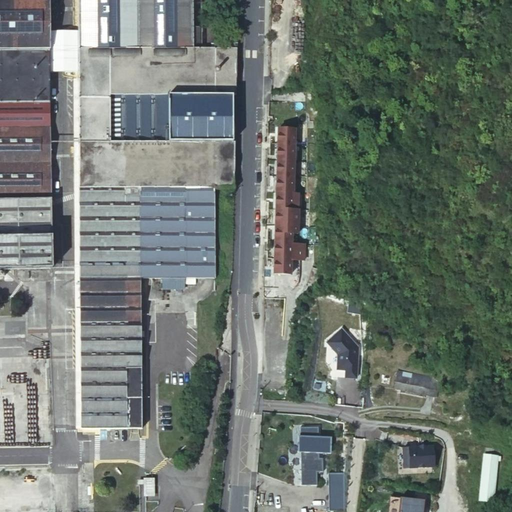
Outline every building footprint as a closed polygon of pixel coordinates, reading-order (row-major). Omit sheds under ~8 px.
[(0,0),(0,263),(56,262),(53,67),(52,0),(0,0)] [(231,143),(238,143),(239,96),(240,43),(219,43),(219,49),(209,49),(194,49),(192,0),(80,0),(85,425),(142,424),(142,280),(142,276),(188,275),(189,199),(206,199),(206,187),(222,188),(231,188),(231,143)] [(209,49),(207,0),(192,0),(194,49),(209,49)] [(280,253),(280,273),(297,273),(298,258),(311,258),(312,242),(299,241),(299,229),(307,229),(308,206),(305,205),(306,188),(300,188),(303,129),(286,128),(285,137),(285,154),(284,167),(283,185),(283,201),(282,219),(281,236),(280,253)] [(222,279),(222,188),(206,187),(206,199),(189,199),(188,275),(142,276),(142,280),(164,280),(164,290),(186,290),(186,287),(204,287),(203,279),(222,279)] [(350,329),(335,341),(346,354),(345,368),(342,368),(342,375),(364,377),(365,354),(363,354),(363,349),(366,347),(350,329)] [(407,377),(404,390),(444,397),(447,384),(440,383),(440,380),(415,375),(414,378),(407,377)] [(323,425),(304,425),(304,433),(302,433),(302,449),(304,449),(304,483),(320,483),(320,470),(326,470),(326,456),(322,456),(322,451),(336,451),(336,434),(323,434),(323,425)] [(443,446),(413,446),(413,450),(413,466),(443,466),(443,446)] [(493,457),(487,502),(500,504),(506,458),(493,457)] [(347,471),(331,471),(331,508),(347,509),(347,471)] [(408,511),(411,496),(404,495),(401,511),(408,511)] [(435,499),(411,496),(408,511),(432,511),(434,503),(435,499)]
